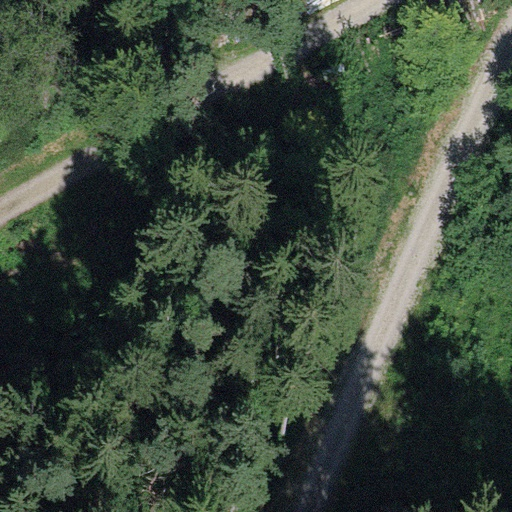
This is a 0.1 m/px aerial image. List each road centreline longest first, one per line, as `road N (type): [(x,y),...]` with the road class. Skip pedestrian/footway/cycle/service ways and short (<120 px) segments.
road 1 (track): [(511,36),(325,511)]
road 2 (track): [(341,0),(0,199)]
